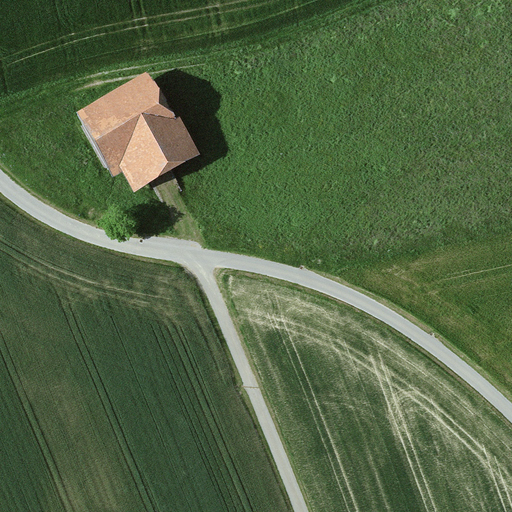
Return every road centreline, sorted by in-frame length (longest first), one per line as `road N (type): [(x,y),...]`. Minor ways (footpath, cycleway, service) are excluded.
road 1 (unclassified): [(0,180),(78,230),(266,266),(343,292),(411,330),(511,412)]
road 2 (track): [(0,110),(236,54),(376,0)]
